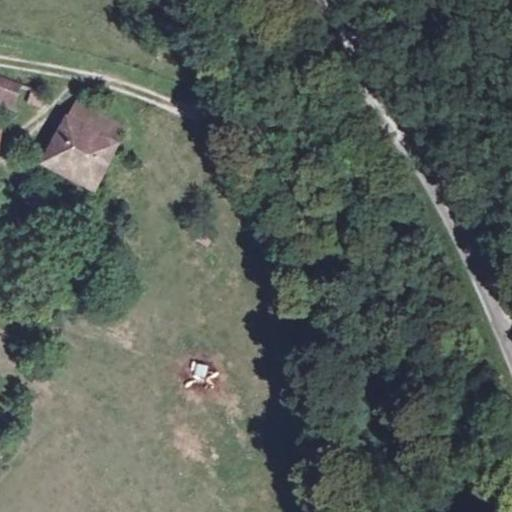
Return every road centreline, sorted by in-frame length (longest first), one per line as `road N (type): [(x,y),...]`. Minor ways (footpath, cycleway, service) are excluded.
road 1 (track): [(313,511),(272,276),(190,108)]
road 2 (tertiary): [(511,355),(465,248),(322,0)]
road 3 (track): [(115,85),(152,159),(152,364),(87,441)]
